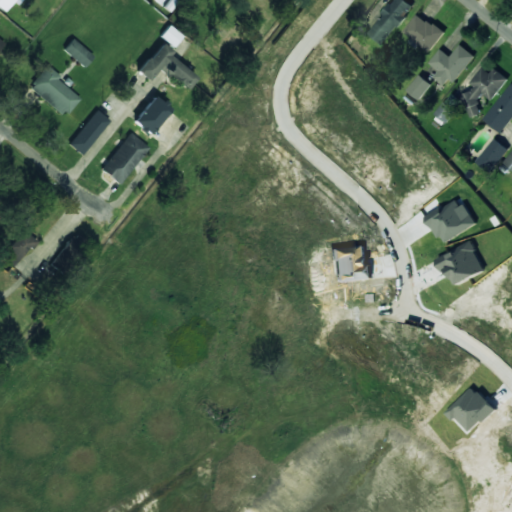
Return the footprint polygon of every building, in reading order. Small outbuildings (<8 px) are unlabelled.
[(173,0),(154,0),(167,10),(175,1),(173,0)] [(415,6),(407,0),(394,0),(368,32),(384,45),(415,6)] [(403,33),(430,52),(445,32),(418,13),(403,33)] [(173,46),(181,36),(168,25),(160,35),(173,46)] [(62,49),(82,68),(92,57),(72,38),(62,49)] [(167,56),(170,51),(159,42),(137,72),(148,80),(157,68),(186,89),(195,77),(167,56)] [(435,77),(450,88),(474,54),(460,44),(451,56),(441,48),(430,63),(440,70),(435,77)] [(55,79),(58,75),(44,65),(27,88),(64,117),(79,98),(55,79)] [(509,78),(495,67),(491,73),(483,67),(471,83),(474,85),(460,102),(477,115),(481,109),(476,105),(484,94),(492,100),(509,78)] [(408,90),(421,99),(432,83),(420,74),(408,90)] [(502,133),(511,119),(511,83),(484,118),(502,133)] [(148,135),(170,108),(153,95),(132,122),(148,135)] [(457,110),(446,100),(434,114),(446,124),(457,110)] [(80,155),(109,121),(96,110),(67,144),(80,155)] [(99,169),(117,184),(148,147),(130,133),(99,169)] [(510,149),(496,137),(476,161),(490,172),(510,149)] [(0,264),(9,272),(36,241),(23,230),(0,257),(0,264)]
